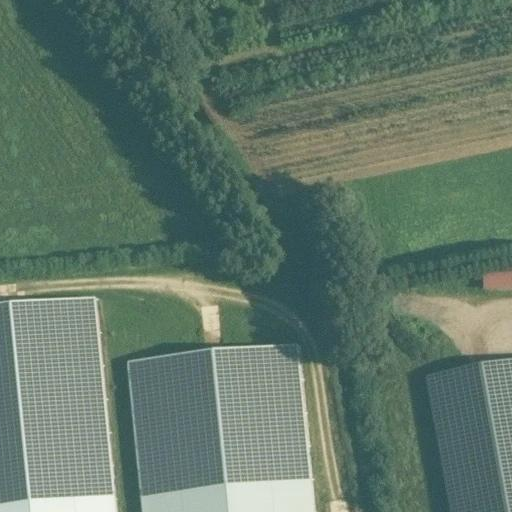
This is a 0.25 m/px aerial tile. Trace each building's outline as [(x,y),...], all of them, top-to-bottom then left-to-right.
[(511,272),(488,274),(488,291),(511,289),(511,272)] [(4,351),(22,361),(23,381),(28,381),(40,388),(45,380),(56,379),(72,349),(102,347),(99,301),(0,307),(0,349),(3,351),(4,351)] [(320,511),(304,346),(127,363),(141,510),(171,507),(170,511),(320,511)] [(454,511),(511,511),(511,364),(430,379),(454,511)] [(41,389),(25,390),(26,398),(31,398),(32,407),(42,406),(41,389)] [(118,511),(117,475),(95,476),(95,471),(57,472),(62,486),(40,486),(40,474),(35,476),(18,477),(20,482),(18,482),(33,482),(33,488),(22,489),(17,490),(11,476),(12,506),(0,506),(0,511),(118,511)]
